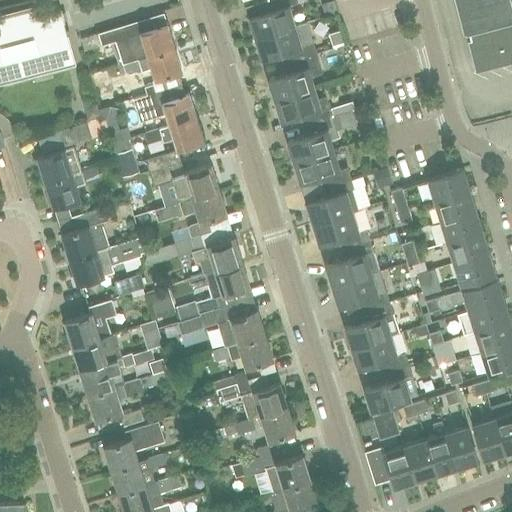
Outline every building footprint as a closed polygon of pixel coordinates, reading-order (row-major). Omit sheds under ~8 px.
[(250,26),(253,38),(294,25),(288,5),(297,2),(296,0),(265,0),(263,1),(267,11),(248,17),(251,26),(250,26)] [(511,0),(457,0),(464,25),(467,24),(469,32),(468,33),(466,33),(467,35),(473,60),(474,63),(476,62),(488,59),(511,52),(511,0)] [(0,80),(73,62),(60,10),(35,17),(32,8),(0,15),(0,80)] [(101,44),(115,40),(125,37),(132,59),(147,55),(174,46),(167,23),(142,31),(138,19),(98,32),(101,44)] [(312,41),(301,45),(294,25),(253,38),(257,50),(258,49),(261,58),(298,47),(301,57),(316,52),(312,41)] [(126,73),(150,65),(154,79),(182,70),(174,46),(147,55),(132,59),(123,62),(126,73)] [(269,88),(272,100),(314,87),(310,76),(322,72),(316,52),(301,57),(283,63),(286,73),(267,79),(270,88),(269,88)] [(147,94),(133,98),(140,121),(165,113),(169,125),(196,117),(189,94),(163,102),(162,100),(158,101),(153,83),(144,86),(147,94)] [(317,98),(314,87),(272,100),(276,111),(277,111),(280,120),(299,114),(302,124),(331,115),(325,96),(317,98)] [(87,118),(99,115),(96,103),(84,106),(87,118)] [(302,124),(305,135),(286,141),(289,150),(288,150),(292,162),(333,149),(329,137),(337,135),(331,115),(302,124)] [(176,148),(204,140),(196,117),(169,125),(145,133),(148,141),(162,137),(163,140),(173,137),(176,148)] [(106,122),(112,143),(131,137),(128,126),(120,129),(117,119),(106,122)] [(86,122),(37,137),(42,152),(90,137),(86,122)] [(357,128),(361,141),(377,136),(374,124),(357,128)] [(73,146),(65,149),(64,148),(37,157),(44,182),(97,165),(81,170),(73,146)] [(295,173),(296,173),(299,182),(335,171),(338,181),(350,177),(347,166),(339,169),(333,149),(292,162),(295,173)] [(148,170),(178,161),(175,152),(171,151),(145,159),(148,170)] [(136,160),(120,165),(123,177),(139,172),(136,160)] [(180,201),(218,189),(211,163),(184,171),(180,170),(178,161),(148,170),(154,186),(173,180),(180,201)] [(76,185),(85,182),(86,182),(86,183),(101,178),(97,165),(44,182),(52,207),(80,198),(76,185)] [(388,166),(373,171),(379,187),(393,183),(391,176),(388,166)] [(465,175),(464,176),(462,169),(427,179),(433,200),(470,190),(465,175)] [(354,188),(350,177),(338,181),(341,192),(305,203),(308,212),(307,212),(311,224),(352,211),(346,191),(354,188)] [(362,209),(375,206),(371,185),(358,188),(362,209)] [(408,208),(402,187),(390,190),(396,212),(408,208)] [(207,219),(226,213),(218,189),(180,201),(153,209),(156,219),(169,215),(184,210),(185,213),(195,210),(198,219),(190,222),(186,225),(190,237),(199,234),(211,230),(207,219)] [(433,200),(440,221),(475,210),(473,204),(474,204),(470,190),(433,200)] [(107,219),(103,206),(91,209),(81,213),(85,227),(61,234),(69,259),(109,247),(101,221),(107,219)] [(396,212),(400,223),(411,219),(408,208),(396,212)] [(475,210),(440,221),(446,242),(482,231),(478,216),(477,217),(475,210)] [(358,231),(352,211),(311,224),(314,235),(315,235),(318,244),(338,238),(341,248),(369,239),(366,228),(358,231)] [(488,251),(486,245),(487,245),(482,231),(446,242),(453,262),(489,251),(488,251)] [(195,262),(210,258),(214,269),(241,261),(233,236),(203,246),(199,234),(190,237),(174,242),(177,255),(178,256),(192,252),(195,262)] [(109,247),(69,259),(77,284),(114,272),(112,265),(142,256),(141,254),(146,252),(142,236),(109,247)] [(326,274),(330,285),(371,273),(365,253),(373,250),(369,239),(341,248),(345,259),(324,265),(327,274),(326,274)] [(412,240),(406,242),(400,244),(404,255),(415,251),(412,240)] [(404,255),(407,266),(419,262),(415,251),(404,255)] [(453,262),(459,284),(494,273),(492,266),(493,266),(489,251),(453,262)] [(241,261),(214,269),(214,270),(191,277),(194,287),(209,283),(213,296),(195,302),(199,313),(219,306),(219,308),(220,307),(217,296),(249,286),(241,261)] [(433,272),(438,284),(457,277),(453,265),(433,272)] [(427,271),(416,274),(422,295),(434,292),(427,271)] [(144,286),(140,273),(115,281),(119,294),(144,286)] [(333,297),(334,297),(337,306),(373,295),(376,305),(388,301),(385,290),(377,293),(371,273),(330,285),(333,297)] [(166,294),(181,289),(177,276),(161,281),(166,294)] [(498,286),(496,279),(461,289),(449,293),(453,305),(465,301),(467,311),(504,300),(499,285),(498,286)] [(402,315),(416,313),(414,297),(400,299),(402,315)] [(428,312),(439,308),(436,297),(424,301),(428,312)] [(63,320),(71,345),(111,334),(105,317),(116,313),(111,298),(87,305),(90,312),(63,320)] [(506,306),(505,306),(503,301),(504,300),(467,311),(474,331),(510,320),(506,306)] [(392,312),(388,301),(376,305),(380,316),(343,327),(346,336),(345,336),(349,347),(390,335),(384,315),(392,312)] [(224,346),(264,333),(256,309),(224,319),(220,307),(219,308),(219,306),(199,313),(199,314),(177,321),(180,333),(217,322),(224,346)] [(155,319),(140,324),(142,332),(158,327),(155,319)] [(511,326),(510,320),(474,331),(480,352),(511,342),(511,326)] [(439,329),(434,331),(428,333),(431,344),(443,341),(439,329)] [(111,334),(71,345),(79,370),(132,353),(121,356),(114,333),(111,334)] [(264,333),(224,346),(212,350),(215,359),(229,354),(231,359),(241,356),(245,367),(272,359),(264,333)] [(396,355),(390,335),(349,347),(352,359),(353,359),(356,368),(392,357),(395,367),(408,363),(404,352),(396,355)] [(443,341),(431,344),(435,356),(438,366),(444,364),(456,360),(449,340),(443,342),(443,341)] [(511,365),(511,342),(480,352),(487,373),(511,365)] [(79,370),(87,395),(114,386),(146,376),(123,382),(119,366),(123,364),(124,367),(135,364),(132,353),(79,370)] [(163,358),(149,362),(153,374),(167,370),(163,358)] [(411,374),(408,363),(395,367),(399,378),(363,389),(365,398),(364,398),(368,410),(409,397),(403,377),(411,374)] [(458,369),(447,373),(450,385),(462,381),(458,369)] [(245,371),(234,375),(214,382),(216,389),(248,379),(245,371)] [(511,371),(502,375),(506,386),(511,384),(511,371)] [(146,376),(114,386),(87,395),(94,419),(108,415),(110,421),(121,418),(123,425),(144,419),(140,409),(122,414),(121,411),(122,411),(118,399),(131,395),(131,392),(154,384),(151,374),(146,376)] [(493,378),(481,381),(485,393),(497,389),(493,378)] [(279,382),(270,385),(252,391),(251,391),(248,379),(216,389),(204,393),(208,405),(240,395),(248,418),(235,422),(235,423),(252,418),(252,417),(259,415),(260,416),(287,407),(279,382)] [(485,393),(481,381),(471,385),(474,396),(485,393)] [(458,401),(455,390),(443,393),(447,405),(458,401)] [(416,414),(428,411),(424,399),(412,403),(416,414)] [(412,403),(401,406),(405,418),(416,414),(412,403)] [(287,407),(260,416),(267,440),(294,431),(287,407)] [(371,415),(374,427),(395,421),(391,409),(371,415)] [(511,449),(511,411),(493,417),(504,452),(511,449)] [(493,417),(472,424),(483,459),(504,452),(493,417)] [(252,418),(235,423),(238,433),(255,428),(252,418)] [(125,430),(127,439),(103,446),(110,470),(138,461),(134,449),(164,440),(158,420),(125,430)] [(441,420),(432,423),(435,435),(424,439),(435,475),(449,470),(449,469),(455,468),(456,468),(445,432),(444,432),(441,420)] [(470,463),(477,461),(466,426),(445,432),(456,468),(470,464),(470,463)] [(435,475),(424,439),(403,445),(415,481),(414,480),(420,478),(421,479),(435,475)] [(257,447),(259,456),(270,452),(267,444),(257,447)] [(415,481),(403,445),(384,451),(382,446),(364,452),(374,484),(390,479),(393,487),(400,485),(415,481)] [(270,452),(259,456),(232,464),(237,478),(245,475),(265,469),(266,472),(270,475),(274,490),(269,492),(270,492),(309,480),(301,455),(275,463),(273,463),(270,452)] [(110,470),(117,493),(155,481),(150,468),(165,463),(162,453),(138,461),(110,470)] [(117,493),(123,511),(135,511),(152,507),(149,496),(173,488),(173,487),(181,485),(178,476),(171,479),(169,477),(155,481),(117,493)] [(309,480),(270,492),(274,511),(270,511),(293,511),(317,505),(309,480)] [(186,498),(172,503),(175,511),(190,511),(191,511),(186,498)] [(170,511),(168,502),(152,508),(152,507),(135,511),(170,511)] [(26,511),(24,503),(0,503),(0,511),(26,511)]
